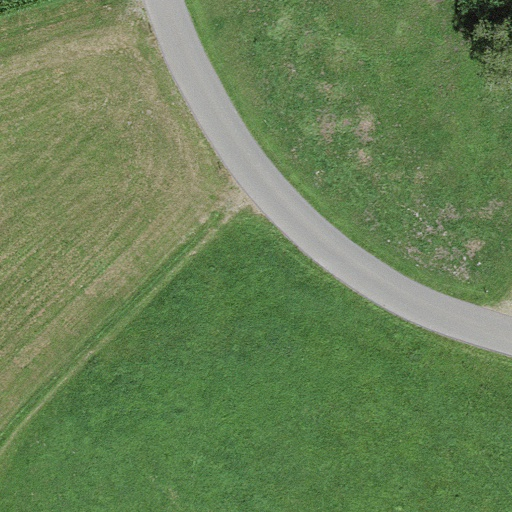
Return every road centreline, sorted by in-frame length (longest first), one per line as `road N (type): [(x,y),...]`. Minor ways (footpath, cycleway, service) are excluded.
road 1 (unclassified): [(511,334),(385,285),(288,209),(220,122),(163,0)]
road 2 (track): [(259,177),(0,442)]
